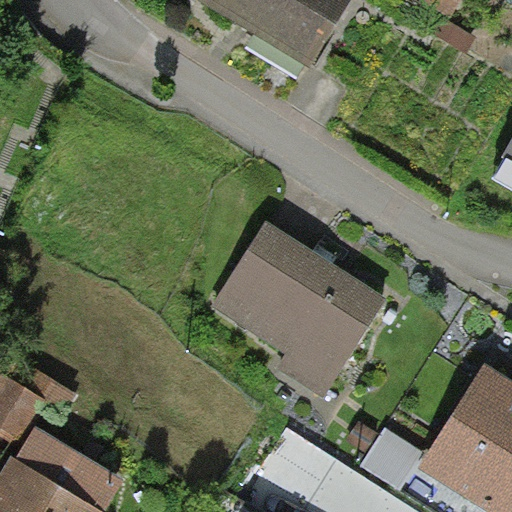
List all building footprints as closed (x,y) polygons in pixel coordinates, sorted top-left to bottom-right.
[(196,0),(245,31),(310,71),(354,0),(196,0)] [(463,0),(417,0),(451,20),(463,0)] [(511,142),(503,158),(508,161),(496,181),(511,190),(511,142)] [(320,258),(267,224),(212,308),(285,355),(278,366),(325,397),(387,302),(320,258)] [(0,434),(25,450),(37,431),(50,439),(77,395),(9,354),(0,368),(0,434)] [(418,472),(481,511),(511,511),(511,386),(484,369),(418,472)] [(401,491),(424,455),(386,429),(362,465),(401,491)] [(25,450),(17,464),(94,511),(104,511),(122,484),(50,439),(37,431),(25,450)] [(94,511),(17,464),(12,461),(0,480),(0,511),(94,511)]
